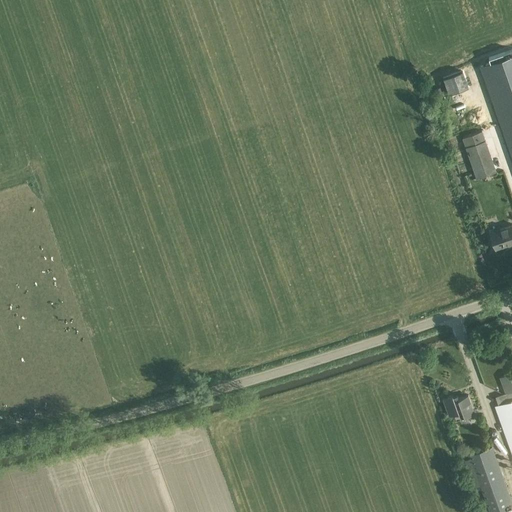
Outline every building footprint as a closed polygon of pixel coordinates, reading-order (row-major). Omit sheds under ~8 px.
[(488,63),(479,67),(511,161),(511,55),(511,56),(510,51),(487,59),(488,63)] [(462,72),(444,79),(451,97),(469,90),(462,72)] [(482,131),(463,137),(477,178),(496,171),(490,155),(482,131)] [(499,226),(489,230),(496,249),(510,244),(511,246),(511,245),(511,224),(500,229),(499,226)] [(499,404),(495,405),(496,406),(499,415),(511,451),(511,373),(500,377),(504,389),(505,389),(507,393),(509,400),(499,404)] [(453,394),(443,398),(446,407),(449,415),(459,412),(461,420),(466,419),(465,417),(475,414),(471,404),(468,395),(459,398),(458,397),(457,394),(453,395),(453,394)] [(470,458),(464,460),(474,488),(480,486),(489,511),(508,511),(506,505),(511,503),(511,500),(493,446),(469,454),(470,458)]
